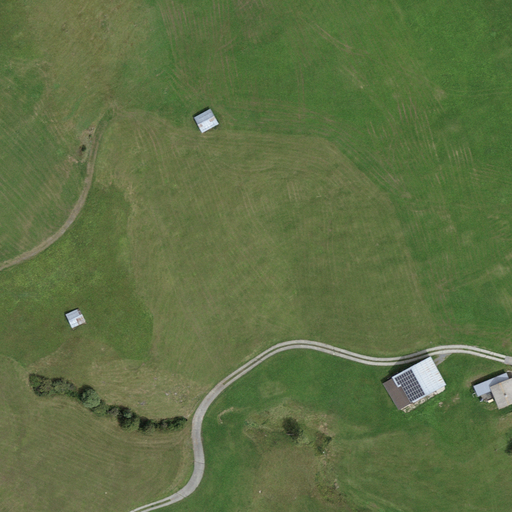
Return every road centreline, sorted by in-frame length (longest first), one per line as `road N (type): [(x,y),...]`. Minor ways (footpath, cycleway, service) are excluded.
road 1 (track): [(503,358),(454,349),(387,362),(313,345),(275,349),(202,408),(192,485),(140,511)]
road 2 (track): [(0,266),(43,247),(66,225),(106,119)]
